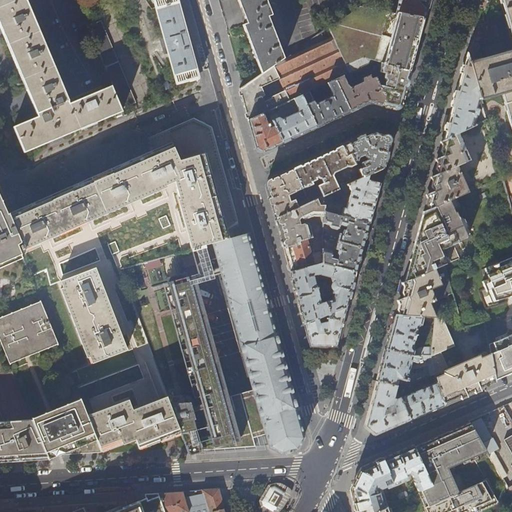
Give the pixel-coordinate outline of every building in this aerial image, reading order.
[(0,0),(0,28),(37,116),(12,127),(23,153),(122,111),(121,109),(111,85),(69,103),(25,0),(0,0)] [(169,53),(177,83),(196,78),(195,73),(194,69),(195,69),(191,51),(178,7),(176,0),(153,0),(166,46),(164,46),(165,53),(169,53)] [(238,0),(242,10),(247,23),(244,25),(262,74),(285,58),(277,39),(282,37),(280,31),(275,32),(269,16),(273,14),(267,1),(267,0),(238,0)] [(398,0),(396,13),(424,18),(429,1),(428,0),(398,0)] [(511,50),(477,60),(469,62),(480,98),(503,92),(511,125),(511,0),(503,0),(511,31),(511,50)] [(421,30),(424,18),(396,13),(358,6),(328,27),(349,74),(369,65),(375,62),(410,71),(413,57),(421,30)] [(89,34),(111,85),(121,109),(135,102),(100,21),(94,23),(94,24),(89,27),(91,31),(92,32),(89,34)] [(301,51),(291,56),(290,54),(285,58),(262,74),(239,90),(242,99),(248,121),(262,114),(282,105),(302,96),(310,92),(319,88),(335,80),(349,74),(328,27),(317,35),(320,42),(305,49),(303,45),(299,48),(301,51)] [(481,103),(480,98),(469,62),(466,52),(459,81),(449,116),(447,123),(444,133),(443,139),(458,132),(472,125),(475,114),(476,114),(479,106),(477,105),(476,108),(474,107),(476,101),(479,100),(478,102),(479,104),(481,103)] [(375,62),(369,65),(371,69),(377,66),(377,67),(381,67),(380,73),(385,74),(384,79),(385,82),(384,84),(384,85),(379,87),(381,91),(381,93),(385,94),(382,105),(388,107),(394,108),(401,105),(404,90),(410,71),(375,62)] [(371,69),(369,65),(349,74),(335,80),(350,112),(364,105),(367,104),(372,103),(382,105),(385,94),(381,93),(381,91),(379,87),(375,78),(371,79),(369,76),(361,79),(361,84),(350,89),(347,86),(345,80),(371,69)] [(350,112),(335,80),(319,88),(321,91),(328,88),(331,93),(331,97),(316,104),(314,101),(310,92),(302,96),(316,127),(334,119),(350,112)] [(316,127),(302,96),(282,105),(283,107),(294,102),(297,108),(298,112),(281,120),(278,118),(276,115),(270,117),(274,126),(282,143),(300,135),(316,127)] [(282,143),(274,126),(269,128),(262,114),(248,121),(252,135),(256,149),(263,152),(271,148),(282,143)] [(9,216),(8,216),(19,244),(17,245),(19,250),(166,186),(166,184),(175,182),(193,249),(212,243),(226,239),(224,230),(237,221),(236,217),(229,189),(221,163),(212,130),(212,127),(194,118),(145,139),(150,151),(8,213),(9,216)] [(358,138),(342,146),(347,156),(350,155),(354,162),(356,161),(357,157),(363,155),(364,157),(366,157),(366,160),(360,162),(362,167),(358,170),(360,175),(356,177),(356,176),(354,177),(356,181),(383,168),(387,155),(390,142),(387,135),(376,132),(372,132),(358,138)] [(458,132),(443,139),(440,150),(431,182),(423,212),(440,204),(457,197),(468,191),(457,164),(469,158),(458,132)] [(347,156),(342,146),(326,153),(293,169),(303,188),(314,183),(313,181),(318,179),(317,177),(319,176),(322,177),(323,182),(319,184),(324,195),(333,191),(338,189),(332,175),(333,173),(346,166),(350,167),(355,164),(354,162),(350,155),(347,156)] [(378,188),(383,168),(356,181),(346,185),(340,188),(342,191),(343,191),(348,189),(350,192),(346,209),(344,208),(341,217),(368,224),(372,208),(378,188)] [(303,188),(293,169),(280,175),(269,179),(266,186),(271,203),(275,218),(299,207),(295,199),(291,200),(289,194),(303,188)] [(346,185),(356,181),(354,177),(348,180),(348,181),(344,182),(346,185)] [(328,213),(333,191),(324,195),(324,212),(328,213)] [(324,195),(310,202),(306,204),(299,207),(275,218),(278,229),(283,248),(295,244),(296,242),(307,240),(311,239),(307,224),(306,224),(298,225),(297,221),(298,218),(299,218),(300,220),(303,221),(313,217),(323,218),(324,212),(324,195)] [(425,224),(457,210),(456,208),(461,206),(457,197),(440,204),(423,212),(422,217),(420,222),(425,224)] [(0,267),(22,258),(19,250),(17,245),(19,244),(8,216),(4,218),(0,207),(0,267)] [(425,224),(420,222),(411,255),(404,281),(445,263),(460,257),(455,243),(469,237),(457,210),(425,224)] [(338,241),(362,248),(368,224),(341,217),(328,213),(324,212),(323,218),(323,224),(329,226),(329,227),(330,229),(335,230),(337,229),(338,225),(346,227),(345,230),(343,230),(342,234),(339,233),(338,240),(338,241)] [(335,249),(338,240),(339,233),(342,234),(343,230),(345,230),(346,227),(338,225),(337,229),(335,230),(330,229),(329,227),(329,226),(323,224),(323,218),(313,217),(303,221),(300,220),(299,218),(298,218),(297,221),(298,225),(306,224),(307,224),(311,239),(307,240),(309,253),(319,251),(322,251),(322,250),(331,251),(331,253),(330,257),(337,259),(338,255),(337,254),(338,250),(335,249)] [(255,259),(248,234),(226,239),(212,243),(220,269),(221,273),(228,298),(227,299),(233,318),(234,318),(240,342),(239,342),(251,389),(263,432),(266,443),(267,446),(269,446),(269,447),(281,453),(297,448),(304,437),(302,432),(296,409),(290,387),(284,365),(278,344),(273,327),(268,309),(262,285),(255,259)] [(309,253),(307,240),(296,242),(295,244),(283,248),(287,260),(290,272),(321,263),(322,251),(319,251),(309,253)] [(358,261),(362,248),(338,241),(338,240),(335,249),(338,250),(337,254),(338,255),(337,259),(330,257),(331,253),(331,251),(322,250),(322,251),(321,263),(355,272),(358,261)] [(496,350),(489,353),(490,354),(495,379),(503,375),(511,371),(511,260),(500,266),(499,261),(484,267),(489,278),(482,280),(491,301),(511,295),(511,333),(493,342),(496,350)] [(326,314),(346,306),(349,294),(355,272),(321,263),(290,272),(297,299),(304,324),(317,318),(326,314)] [(445,263),(404,281),(403,285),(401,292),(407,293),(408,296),(400,298),(398,302),(400,303),(404,317),(434,320),(433,328),(431,348),(430,356),(434,374),(434,377),(438,394),(443,404),(481,388),(488,385),(495,382),(495,379),(490,354),(479,359),(478,356),(447,369),(440,352),(454,346),(434,301),(454,296),(445,263)] [(89,357),(91,364),(125,351),(94,269),(60,282),(62,289),(59,290),(86,358),(89,357)] [(221,273),(220,269),(194,275),(194,274),(186,276),(185,272),(169,277),(170,281),(167,281),(200,402),(183,407),(179,401),(169,400),(181,433),(187,431),(190,430),(195,449),(218,447),(253,444),(251,436),(257,434),(263,432),(251,389),(245,390),(227,395),(197,280),(221,273)] [(0,319),(0,342),(7,359),(56,340),(41,303),(0,319)] [(339,332),(346,306),(326,314),(326,321),(318,322),(317,318),(304,324),(307,335),(310,346),(335,346),(339,332)] [(421,327),(433,328),(434,320),(404,317),(395,315),(392,325),(390,335),(388,342),(386,349),(411,356),(430,356),(431,348),(420,348),(414,351),(412,348),(417,328),(421,327)] [(411,356),(386,349),(382,364),(371,404),(365,426),(374,434),(426,412),(443,404),(438,394),(434,377),(431,379),(433,384),(428,386),(427,383),(413,389),(414,392),(400,398),(397,400),(393,398),(399,379),(406,381),(408,381),(408,378),(407,378),(410,368),(414,370),(427,367),(429,376),(434,374),(430,356),(411,356)] [(127,400),(86,415),(101,452),(108,449),(112,447),(134,439),(138,449),(164,440),(171,437),(173,436),(180,434),(165,398),(131,411),(127,400)] [(101,452),(86,415),(80,401),(31,420),(46,455),(53,452),(59,449),(61,454),(66,454),(101,452)] [(46,455),(31,420),(0,422),(0,456),(9,456),(9,455),(13,455),(19,455),(23,455),(23,457),(46,456),(46,455)] [(486,450),(482,443),(469,421),(462,424),(437,435),(413,445),(431,486),(432,488),(422,492),(428,506),(425,507),(427,511),(475,511),(482,509),(499,501),(495,492),(492,485),(490,486),(486,480),(485,480),(459,493),(448,468),(447,466),(453,464),(454,466),(486,450)] [(493,437),(482,443),(486,450),(502,478),(507,475),(494,451),(499,448),(493,437)] [(418,491),(431,486),(413,445),(379,460),(361,468),(351,488),(350,490),(353,502),(355,511),(377,511),(380,511),(380,510),(386,507),(389,506),(390,506),(389,503),(386,504),(382,489),(387,487),(388,489),(408,480),(406,475),(408,474),(409,474),(413,476),(416,482),(414,483),(418,491)] [(496,491),(489,478),(485,479),(485,480),(486,480),(490,486),(492,485),(495,492),(496,491)] [(273,511),(285,492),(274,486),(270,487),(266,494),(262,501),(263,506),(273,511)] [(196,490),(159,493),(166,511),(165,511),(179,511),(188,509),(189,511),(211,511),(224,509),(221,498),(219,489),(196,490)] [(428,506),(422,492),(419,493),(425,507),(428,506)] [(136,495),(138,501),(142,511),(164,511),(166,511),(159,493),(147,494),(136,495)] [(394,504),(408,498),(406,494),(393,500),(394,504)] [(110,511),(84,511),(83,507),(78,509),(70,511),(142,511),(138,501),(123,507),(110,511)]
